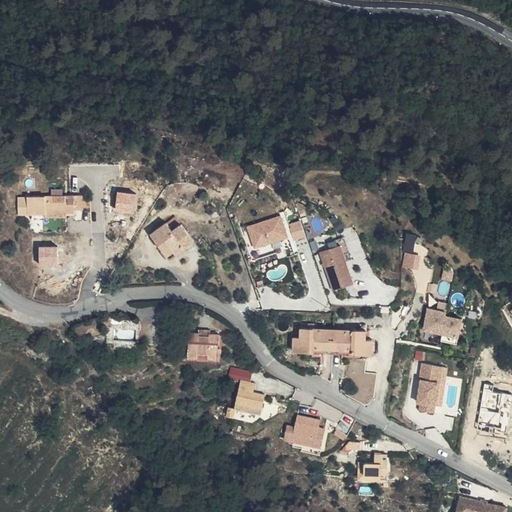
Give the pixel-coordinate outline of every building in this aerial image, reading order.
[(25,192),(25,209),(34,209),(49,210),(72,210),(72,206),(83,207),(83,204),(92,204),(92,193),(35,191),(35,192),(25,192)] [(72,210),(49,210),(49,219),(72,219),(72,210)] [(283,214),(249,226),(256,248),(290,236),(283,214)] [(337,214),(331,218),(339,230),(347,226),(342,218),(340,219),(337,214)] [(307,235),(302,219),(291,223),(296,239),(307,235)] [(177,230),(170,220),(153,232),(168,253),(175,249),(183,242),(187,248),(197,241),(185,224),(177,230)] [(402,266),(413,267),(419,233),(408,231),(402,266)] [(187,248),(183,242),(175,249),(179,254),(187,248)] [(342,244),(321,251),(334,290),(355,283),(342,244)] [(453,279),(455,270),(445,268),(443,277),(453,279)] [(425,329),(459,336),(463,318),(447,315),(448,311),(439,309),(430,307),(425,329)] [(359,329),(311,327),(311,335),(295,335),(295,350),(366,352),(367,338),(358,338),(359,329)] [(190,357),(221,358),(223,332),(211,332),(211,337),(202,336),(202,331),(191,331),(190,357)] [(459,336),(443,333),(442,340),(458,343),(459,336)] [(423,360),(424,350),(418,349),(416,359),(423,360)] [(449,367),(424,363),(421,380),(423,380),(419,402),(422,402),(421,410),(436,412),(437,404),(443,405),(449,367)] [(242,379),(237,407),(263,413),(268,393),(256,390),(257,382),(242,379)] [(289,425),(286,438),(323,445),(325,433),(320,432),(321,426),(322,419),(300,414),(297,426),(289,425)] [(489,437),(486,445),(494,448),(497,439),(489,437)] [(390,476),(390,452),(377,452),(376,462),(363,461),(363,475),(390,476)] [(363,475),(363,461),(357,461),(357,479),(389,480),(390,476),(363,475)] [(507,511),(509,505),(461,495),(457,511),(507,511)]
